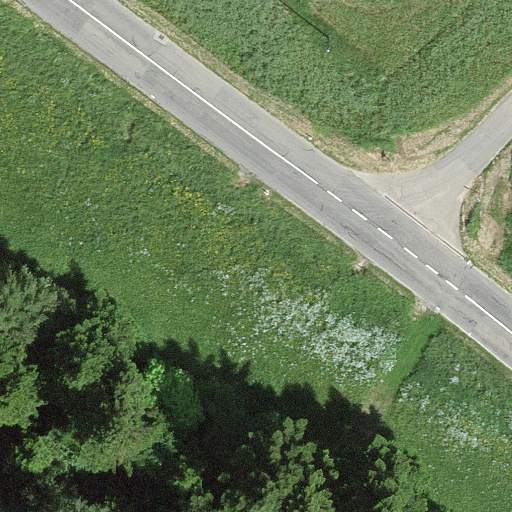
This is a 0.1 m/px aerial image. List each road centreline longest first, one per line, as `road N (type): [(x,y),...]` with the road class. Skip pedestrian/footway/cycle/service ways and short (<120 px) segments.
road 1 (tertiary): [(74,0),(511,334)]
road 2 (track): [(382,230),(511,110)]
